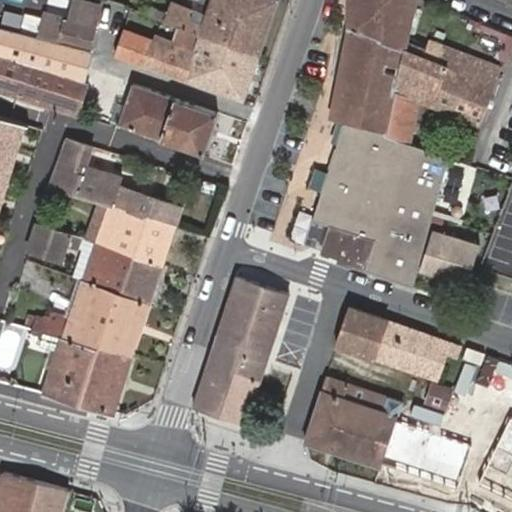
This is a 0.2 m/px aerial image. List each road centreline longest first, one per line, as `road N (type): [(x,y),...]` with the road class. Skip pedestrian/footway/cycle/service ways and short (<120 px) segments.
road 1 (residential): [(227,248),(511,346)]
road 2 (tertiary): [(227,248),(307,0)]
road 3 (tertiary): [(400,511),(161,449)]
road 4 (tertiary): [(161,449),(227,248)]
road 5 (tertiary): [(161,449),(0,407)]
road 6 (tertiary): [(0,444),(150,483)]
